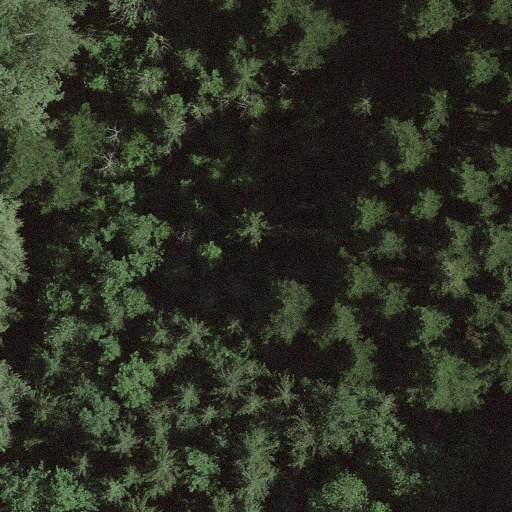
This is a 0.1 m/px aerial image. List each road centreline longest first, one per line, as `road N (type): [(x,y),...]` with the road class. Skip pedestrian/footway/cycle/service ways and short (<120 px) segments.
road 1 (track): [(0,369),(97,0)]
road 2 (track): [(332,511),(437,422),(511,395)]
